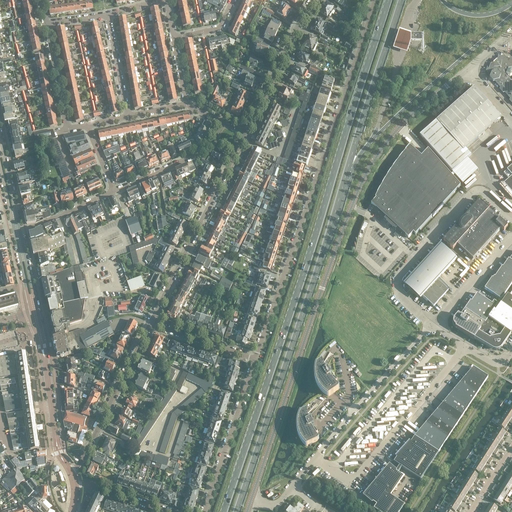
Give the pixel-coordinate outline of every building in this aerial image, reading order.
[(201,0),(208,4),(211,5),(215,7),(222,10),(223,10),(227,0),(201,0)] [(245,0),(244,0),(242,5),(248,8),(250,9),(253,3),(251,2),(245,0)] [(364,0),(359,7),(366,11),(368,2),(364,0)] [(283,7),(281,9),(288,15),(290,12),(289,12),(291,9),(287,6),(284,3),(282,6),(283,7)] [(325,5),(323,8),(332,14),(335,9),(326,3),(325,5)] [(240,11),(246,14),(248,8),(242,5),(240,11)] [(363,18),(366,11),(359,7),(357,10),(363,13),(360,16),(363,18)] [(332,14),(323,8),(320,11),(321,11),(320,13),(328,19),(332,14)] [(347,19),(349,17),(343,12),(338,8),(336,10),(342,14),(347,19)] [(277,14),(284,19),(286,17),(288,15),(281,9),(277,14)] [(246,14),(240,11),(237,16),(243,19),(246,14)] [(202,20),(204,20),(205,23),(205,22),(205,23),(208,22),(210,21),(209,15),(208,12),(200,13),(202,20)] [(237,16),(235,22),(241,25),(243,19),(237,16)] [(270,19),(268,25),(270,26),(268,30),(277,34),(281,24),(277,22),(274,21),(270,19)] [(316,23),(314,25),(324,30),(325,29),(324,28),(326,25),(317,20),(316,20),(315,22),(315,23),(316,23)] [(235,22),(232,28),(238,30),(241,25),(235,22)] [(324,30),(314,25),(313,28),(312,28),(311,29),(311,30),(322,35),(324,32),(323,32),(324,30)] [(229,33),(235,36),(238,30),(232,28),(229,33)] [(261,35),(259,38),(263,40),(263,39),(264,39),(264,40),(267,41),(272,43),(277,34),(268,30),(266,33),(264,32),(262,36),(261,35)] [(411,35),(399,31),(393,50),(407,54),(411,42),(411,35)] [(253,35),(251,39),(255,40),(263,43),(264,40),(263,40),(259,38),(253,35)] [(308,38),(306,41),(317,46),(318,44),(315,42),(317,40),(308,35),(307,38),(308,38)] [(230,40),(226,40),(226,38),(225,38),(225,37),(222,38),(220,39),(221,46),(222,48),(225,48),(224,45),(230,44),(230,45),(233,46),(235,41),(231,39),(230,40)] [(255,40),(254,44),(258,46),(257,50),(255,50),(254,54),(263,57),(263,55),(266,56),(267,53),(268,52),(269,50),(268,49),(269,49),(266,48),(267,44),(263,43),(255,40)] [(317,46),(306,41),(305,41),(305,42),(302,47),(305,48),(309,50),(314,52),(317,46)] [(12,43),(2,46),(1,46),(1,48),(0,47),(0,53),(2,53),(4,52),(5,52),(14,50),(12,43)] [(299,56),(299,57),(298,59),(299,60),(299,61),(303,63),(303,62),(306,63),(308,60),(306,59),(307,57),(301,53),(300,54),(299,53),(298,56),(299,56)] [(263,61),(260,60),(255,59),(255,58),(249,56),(248,59),(250,60),(249,65),(250,66),(249,69),(240,65),(239,68),(253,74),(254,71),(253,71),(254,67),(256,68),(257,64),(262,66),(263,61)] [(511,58),(507,59),(504,56),(498,57),(496,62),(491,64),(488,69),(487,69),(486,71),(490,76),(489,78),(493,82),(495,82),(500,88),(499,89),(503,93),(505,93),(510,99),(509,101),(511,103),(511,58)] [(12,63),(12,61),(11,59),(4,60),(0,61),(0,73),(2,73),(0,65),(1,64),(1,65),(12,63)] [(307,71),(295,65),(294,68),(292,68),(291,70),(292,71),(304,77),(307,71)] [(321,75),(323,72),(311,66),(310,69),(321,75)] [(321,75),(310,69),(308,72),(320,78),(321,75)] [(242,78),(253,84),(254,83),(255,83),(255,81),(256,78),(249,75),(250,74),(243,71),(240,77),(242,78)] [(297,80),(289,76),(288,79),(287,79),(286,80),(286,81),(294,85),(297,80)] [(253,84),(242,78),(240,82),(234,80),(233,84),(240,87),(241,84),(251,89),(252,86),(253,86),(254,85),(253,84)] [(323,83),(323,84),(333,87),(334,83),(332,82),(332,81),(329,79),(329,80),(322,78),(321,81),(323,83)] [(333,87),(323,84),(321,89),(331,92),(333,87)] [(220,88),(216,86),(211,96),(215,98),(212,104),(214,105),(214,106),(216,106),(217,106),(222,96),(219,95),(219,94),(217,93),(220,88)] [(0,95),(20,92),(22,91),(27,90),(26,87),(22,87),(20,88),(20,89),(17,90),(17,91),(16,91),(15,87),(9,89),(0,90),(0,95)] [(282,91),(281,93),(298,101),(298,100),(299,98),(290,94),(292,91),(284,87),(283,88),(282,88),(282,89),(282,90),(282,91)] [(501,118),(478,91),(474,88),(420,136),(452,172),(472,155),(466,148),(501,118)] [(240,93),(239,96),(247,100),(248,97),(248,96),(249,94),(240,90),(238,93),(240,93)] [(321,90),(319,95),(329,99),(331,93),(321,90)] [(0,95),(0,98),(1,101),(13,99),(14,99),(13,96),(17,95),(21,94),(20,92),(0,95)] [(298,101),(281,93),(280,94),(280,95),(279,95),(278,96),(279,97),(278,98),(286,102),(288,99),(297,103),(298,101)] [(298,100),(303,102),(308,104),(310,96),(302,93),(299,98),(298,100)] [(319,95),(317,101),(327,104),(329,99),(319,95)] [(226,100),(224,99),(225,98),(222,96),(217,106),(218,107),(219,108),(220,108),(222,109),(226,100)] [(236,102),(244,105),(245,103),(246,103),(247,100),(239,96),(238,99),(237,99),(236,101),(236,102)] [(317,101),(316,106),(325,109),(327,104),(317,101)] [(243,106),(244,105),(236,102),(236,103),(235,102),(234,104),(235,105),(234,108),(242,111),(243,109),(243,108),(243,106)] [(283,110),(274,105),(272,105),(271,108),(272,109),(271,111),(278,114),(280,111),(282,112),(283,110)] [(325,109),(316,106),(314,111),(324,114),(325,109)] [(232,107),(230,113),(236,116),(236,117),(237,117),(238,117),(239,115),(240,114),(242,111),(234,108),(232,107)] [(271,111),(268,116),(276,120),(277,117),(279,118),(280,115),(278,114),(271,111)] [(314,111),(312,116),(322,120),(324,114),(314,111)] [(268,116),(266,122),(273,125),(274,122),(276,123),(277,121),(276,120),(268,116)] [(312,116),(310,122),(320,125),(322,120),(312,116)] [(204,122),(201,128),(208,131),(211,125),(204,122)] [(266,122),(263,127),(272,131),(275,126),(273,125),(266,122)] [(310,122),(309,127),(318,130),(320,125),(310,122)] [(263,127),(260,132),(268,136),(269,133),(271,134),(272,131),(263,127)] [(309,127),(307,132),(317,135),(318,130),(309,127)] [(201,128),(198,133),(205,137),(208,131),(201,128)] [(493,139),(503,131),(501,129),(491,137),(493,139)] [(50,140),(56,139),(53,130),(34,134),(36,143),(50,140)] [(64,136),(72,157),(90,149),(83,132),(64,136)] [(260,132),(258,138),(265,141),(266,138),(268,139),(269,137),(268,136),(260,132)] [(307,132),(305,137),(315,141),(317,135),(307,132)] [(205,137),(198,133),(195,139),(202,143),(205,137)] [(305,137),(303,142),(313,146),(315,141),(305,137)] [(181,139),(182,142),(186,152),(192,149),(191,147),(194,145),(192,141),(189,142),(189,143),(186,144),(184,138),(181,139)] [(267,142),(265,141),(258,138),(255,143),(262,147),(264,144),(265,144),(267,142)] [(179,143),(180,147),(177,148),(180,154),(186,152),(182,142),(179,143)] [(303,142),(302,148),(311,151),(313,146),(303,142)] [(177,155),(174,148),(172,144),(167,146),(172,157),(174,156),(175,157),(176,156),(177,155)] [(460,185),(428,148),(422,155),(410,145),(406,149),(403,153),(396,162),(390,171),(382,183),(375,197),(376,198),(372,202),(409,237),(413,232),(415,234),(416,233),(420,229),(432,215),(433,216),(443,205),(443,204),(455,190),(460,185)] [(119,153),(120,153),(119,146),(118,146),(103,152),(106,159),(111,157),(116,155),(119,153)] [(267,155),(253,148),(252,150),(251,151),(251,152),(251,153),(259,157),(262,158),(263,156),(266,157),(267,155)] [(302,148),(300,153),(310,156),(311,151),(302,148)] [(22,151),(15,152),(15,154),(15,155),(15,157),(16,158),(24,156),(23,153),(28,152),(28,149),(24,150),(22,151)] [(76,166),(94,158),(90,149),(72,157),(76,166)] [(149,159),(146,160),(149,167),(150,167),(151,167),(152,167),(152,166),(154,165),(149,153),(147,150),(145,151),(147,156),(149,159)] [(162,153),(166,160),(167,160),(168,160),(169,159),(170,159),(170,158),(167,151),(162,153)] [(138,152),(136,153),(143,170),(145,169),(145,170),(147,169),(147,168),(148,168),(145,161),(144,161),(142,157),(140,158),(138,152)] [(151,152),(149,153),(154,165),(156,165),(157,165),(158,164),(159,163),(156,156),(153,157),(151,152)] [(166,160),(162,153),(162,152),(160,153),(160,154),(158,155),(161,162),(162,162),(164,162),(164,161),(166,160)] [(218,161),(219,160),(220,159),(220,158),(221,156),(214,152),(212,158),(214,159),(218,161)] [(133,154),(134,155),(136,160),(135,161),(135,162),(135,163),(135,164),(138,172),(139,172),(140,172),(141,172),(141,171),(143,170),(136,153),(133,154)] [(259,157),(251,153),(250,153),(250,154),(250,155),(249,157),(263,163),(263,162),(261,160),(261,159),(259,158),(259,159),(258,159),(259,157)] [(300,153),(298,158),(308,161),(310,156),(300,153)] [(124,157),(126,163),(132,175),(133,175),(136,174),(136,173),(133,166),(131,167),(126,156),(124,157)] [(263,163),(249,157),(248,158),(247,159),(247,160),(247,161),(255,165),(256,163),(262,165),(263,163)] [(86,169),(90,168),(97,165),(94,158),(76,166),(78,173),(79,172),(84,170),(86,169)] [(308,161),(298,158),(296,164),(306,167),(308,161)] [(114,164),(121,180),(123,179),(123,180),(125,179),(124,178),(125,178),(122,170),(120,171),(118,166),(117,167),(116,163),(115,160),(113,161),(114,164)] [(206,162),(202,160),(201,162),(206,165),(203,171),(212,175),(213,172),(214,171),(214,170),(214,169),(210,167),(211,164),(206,162)] [(257,166),(255,165),(247,161),(246,161),(245,162),(246,163),(245,165),(258,172),(259,170),(256,168),(257,166)] [(181,167),(185,175),(195,170),(196,170),(195,169),(193,169),(192,168),(192,169),(189,163),(181,167)] [(113,175),(116,182),(117,182),(119,181),(121,180),(114,164),(112,165),(113,168),(113,169),(115,174),(113,175)] [(289,168),(302,172),(303,170),(304,170),(304,169),(304,168),(304,167),(295,164),(294,167),(290,166),(289,168)] [(258,172),(245,165),(244,166),(243,168),(243,169),(251,173),(252,171),(257,174),(258,172)] [(185,175),(181,167),(175,170),(179,177),(178,178),(179,182),(182,180),(180,177),(185,175)] [(293,174),(302,177),(303,175),(302,174),(303,173),(302,172),(289,168),(288,168),(287,170),(293,172),(293,174)] [(251,173),(243,169),(242,169),(241,171),(242,171),(241,173),(254,180),(255,178),(250,175),(251,173)] [(63,179),(68,177),(71,176),(69,171),(61,174),(63,179)] [(203,171),(200,176),(209,181),(211,177),(211,176),(212,175),(203,171)] [(170,172),(165,174),(170,186),(175,184),(170,172)] [(254,180),(241,173),(240,174),(239,176),(239,177),(247,181),(248,179),(253,182),(254,180)] [(165,174),(161,176),(166,188),(170,186),(165,174)] [(199,186),(201,183),(206,186),(208,183),(209,181),(200,176),(197,181),(192,179),(191,182),(199,186)] [(290,180),(290,183),(299,186),(299,185),(300,186),(300,184),(299,183),(300,181),(285,176),(285,179),(290,180)] [(17,180),(19,185),(34,182),(33,177),(32,178),(17,180)] [(248,181),(247,181),(239,177),(239,178),(237,181),(251,188),(252,186),(246,184),(248,181)] [(98,178),(92,181),(92,183),(93,183),(96,190),(102,187),(103,186),(102,184),(101,184),(99,180),(98,178)] [(157,178),(152,180),(156,190),(158,190),(157,189),(159,189),(157,186),(160,185),(157,178)] [(156,190),(152,180),(147,182),(152,192),(151,192),(152,193),(153,195),(157,193),(156,190)] [(86,185),(85,186),(87,191),(89,191),(90,193),(91,194),(93,192),(93,191),(96,190),(93,183),(92,183),(92,181),(86,183),(86,185)] [(251,188),(237,181),(236,183),(235,186),(243,190),(246,191),(247,189),(250,190),(251,188)] [(147,195),(152,193),(151,192),(152,192),(147,182),(142,184),(147,195)] [(142,184),(137,187),(142,198),(143,198),(144,200),(147,198),(146,196),(147,195),(142,184)] [(32,185),(19,188),(21,196),(31,194),(30,189),(33,188),(32,185)] [(83,185),(78,187),(78,189),(82,197),(83,197),(85,196),(85,195),(87,194),(86,192),(87,191),(85,186),(84,187),(83,185)] [(297,192),(297,190),(282,185),(282,187),(287,189),(287,192),(296,195),(296,194),(297,194),(297,192)] [(243,190),(235,186),(233,190),(247,196),(248,194),(242,192),(243,190)] [(136,187),(132,189),(136,199),(135,200),(135,201),(137,205),(140,203),(137,196),(139,195),(136,187)] [(193,193),(200,197),(201,196),(202,194),(203,191),(196,188),(193,193)] [(73,191),(72,192),(73,196),(75,195),(77,199),(79,198),(80,198),(81,198),(81,197),(82,197),(78,189),(73,191)] [(136,199),(132,189),(127,191),(130,197),(127,198),(129,202),(134,200),(134,201),(135,201),(135,200),(136,199)] [(247,196),(233,190),(232,191),(231,194),(239,198),(242,199),(243,197),(248,199),(249,197),(247,196)] [(68,192),(66,193),(66,194),(68,203),(68,202),(69,203),(71,202),(74,201),(71,191),(68,192)] [(63,193),(60,194),(62,204),(65,203),(66,204),(67,203),(68,202),(68,203),(66,194),(63,195),(63,193)] [(190,198),(183,195),(182,198),(191,203),(193,200),(198,202),(198,201),(198,202),(199,200),(200,197),(193,193),(192,193),(190,198)] [(21,196),(23,204),(33,202),(32,198),(31,198),(31,196),(32,196),(31,194),(21,196)] [(51,195),(47,195),(49,202),(51,202),(51,201),(52,201),(53,206),(56,206),(57,209),(60,208),(60,205),(58,194),(51,195)] [(239,198),(231,194),(229,198),(243,205),(244,203),(238,200),(239,198)] [(294,201),(294,199),(279,194),(279,196),(284,198),(284,201),(293,204),(293,203),(294,203),(295,201),(294,201)] [(110,199),(109,200),(110,204),(108,205),(113,215),(117,214),(115,209),(118,208),(114,197),(111,198),(109,198),(110,199)] [(243,205),(229,198),(228,199),(227,201),(227,202),(235,206),(236,204),(242,206),(243,205)] [(191,218),(193,214),(194,214),(194,212),(194,211),(195,209),(189,206),(191,203),(184,200),(183,200),(182,203),(184,204),(182,208),(183,208),(184,209),(184,210),(182,214),(183,214),(186,216),(185,218),(189,219),(190,218),(191,218)] [(473,259),(501,229),(496,224),(499,220),(479,201),(443,241),(453,249),(457,245),(473,259)] [(235,206),(227,202),(226,203),(225,206),(239,213),(240,211),(234,208),(235,206)] [(97,207),(94,208),(98,217),(101,216),(101,215),(104,214),(99,204),(96,205),(97,207)] [(287,208),(282,206),(276,204),(275,206),(281,208),(280,210),(289,213),(290,213),(291,210),(290,210),(291,208),(287,206),(287,208)] [(239,213),(225,206),(224,208),(224,207),(223,209),(223,210),(231,214),(232,212),(238,215),(237,215),(241,217),(242,216),(243,217),(244,215),(239,213)] [(94,208),(92,209),(91,208),(87,209),(92,219),(95,218),(95,219),(98,217),(94,208)] [(42,213),(45,213),(44,210),(25,214),(26,219),(39,216),(39,214),(42,213)] [(88,218),(85,211),(78,213),(82,221),(87,235),(90,234),(88,229),(89,229),(86,220),(85,221),(84,220),(88,218)] [(180,217),(169,212),(166,211),(165,213),(166,213),(166,214),(179,220),(180,217)] [(221,213),(220,215),(234,222),(235,220),(229,217),(231,215),(222,211),(221,211),(220,213),(221,213)] [(48,218),(46,212),(45,213),(42,213),(43,216),(39,216),(26,219),(27,224),(36,223),(35,220),(38,219),(43,218),(43,220),(48,218)] [(72,216),(78,230),(84,228),(82,223),(79,224),(78,223),(82,221),(78,213),(72,216)] [(288,218),(273,213),(272,215),(278,217),(277,219),(286,222),(287,222),(288,222),(288,220),(287,219),(288,218)] [(234,222),(220,215),(219,217),(218,218),(218,219),(226,223),(227,221),(233,224),(234,222)] [(75,235),(79,233),(78,230),(72,216),(64,220),(66,225),(67,228),(70,226),(74,235),(75,235)] [(126,221),(131,236),(141,232),(136,218),(126,221)] [(230,225),(226,223),(218,219),(217,220),(216,221),(217,222),(216,223),(230,230),(233,232),(235,228),(231,226),(230,228),(229,227),(230,225)] [(508,227),(506,226),(499,220),(496,224),(501,229),(504,231),(508,227)] [(55,233),(55,232),(60,230),(56,221),(51,223),(53,229),(50,230),(52,234),(55,233)] [(175,225),(177,226),(184,230),(187,224),(180,221),(179,224),(176,223),(175,225)] [(51,223),(44,226),(46,232),(50,230),(53,229),(51,223)] [(230,230),(216,223),(215,225),(214,225),(214,226),(214,227),(225,233),(226,231),(229,232),(230,230)] [(275,228),(284,231),(284,230),(285,231),(285,228),(284,228),(285,226),(274,223),(272,227),(275,228)] [(29,232),(30,242),(35,241),(36,241),(48,235),(46,232),(44,226),(35,230),(36,231),(29,232)] [(177,226),(175,232),(182,235),(184,230),(177,226)] [(213,228),(211,231),(225,238),(226,236),(225,235),(226,233),(225,233),(214,227),(213,228)] [(170,236),(172,237),(179,241),(182,235),(175,232),(172,230),(170,236)] [(282,235),(267,230),(267,232),(272,234),(272,237),(281,240),(281,239),(282,239),(282,237),(282,235)] [(225,238),(211,231),(211,233),(209,236),(218,240),(219,238),(224,240),(225,238)] [(32,244),(35,254),(38,253),(38,254),(50,252),(50,251),(51,251),(52,251),(64,246),(66,245),(63,233),(55,236),(52,238),(51,235),(42,239),(43,242),(32,244)] [(209,236),(207,240),(221,247),(222,244),(221,243),(221,242),(218,240),(209,236)] [(179,241),(172,237),(169,243),(176,246),(179,241)] [(221,247),(207,240),(206,241),(205,244),(214,248),(215,246),(220,249),(221,247)] [(275,244),(269,242),(264,240),(263,242),(269,244),(268,246),(277,249),(278,249),(279,249),(279,246),(278,246),(279,244),(275,243),(275,244)] [(203,248),(216,255),(218,251),(214,249),(214,248),(205,244),(205,245),(203,248)] [(277,249),(268,246),(266,246),(266,248),(262,246),(261,249),(265,250),(276,254),(276,252),(277,252),(278,250),(277,250),(277,249)] [(456,260),(455,259),(440,246),(435,251),(451,265),(456,260)] [(166,247),(163,253),(171,257),(174,251),(166,247)] [(216,255),(203,248),(200,254),(209,259),(211,256),(220,260),(221,257),(216,255)] [(263,254),(265,255),(274,258),(275,258),(276,258),(276,256),(275,255),(276,254),(265,250),(263,254)] [(435,251),(430,256),(446,270),(451,265),(435,251)] [(50,252),(38,254),(39,260),(50,258),(49,254),(50,254),(50,252)] [(163,253),(161,258),(168,262),(171,257),(163,253)] [(263,261),(263,264),(272,267),(272,266),(273,267),(273,264),(273,262),(258,257),(254,256),(254,258),(263,261)] [(446,270),(430,256),(424,264),(439,278),(446,270)] [(207,269),(211,260),(204,257),(203,260),(198,257),(195,263),(202,267),(207,269)] [(50,261),(50,259),(50,258),(39,260),(41,266),(48,264),(52,264),(52,261),(50,261)] [(161,258),(158,264),(165,267),(168,262),(161,258)] [(229,261),(227,260),(225,259),(221,266),(225,269),(227,265),(229,262),(229,261)] [(511,261),(509,260),(508,259),(503,268),(511,273),(511,261)] [(154,268),(155,269),(162,273),(165,267),(158,264),(156,263),(154,268)] [(194,274),(198,276),(200,272),(201,273),(203,271),(201,270),(202,267),(195,263),(192,269),(195,270),(194,274)] [(419,294),(427,302),(428,302),(434,307),(448,291),(437,281),(439,278),(424,264),(414,275),(407,281),(410,284),(408,287),(418,296),(419,294)] [(49,277),(39,280),(39,281),(40,285),(42,284),(43,285),(43,286),(43,287),(43,288),(45,295),(46,295),(46,296),(45,296),(45,298),(46,299),(47,300),(48,300),(52,320),(53,320),(52,321),(51,321),(51,322),(51,323),(51,324),(52,325),(53,325),(53,326),(54,326),(55,325),(55,326),(52,327),(54,334),(55,337),(56,336),(56,338),(65,335),(65,334),(69,334),(68,330),(68,327),(67,327),(67,326),(70,325),(70,324),(82,320),(82,319),(83,319),(84,319),(84,318),(85,318),(85,317),(85,316),(85,315),(84,315),(84,314),(83,314),(85,300),(88,299),(85,283),(84,283),(82,272),(81,272),(80,270),(79,267),(79,266),(76,267),(74,268),(74,267),(64,271),(56,274),(50,276),(49,277)] [(47,267),(37,269),(38,276),(38,278),(39,280),(49,277),(47,267)] [(511,286),(511,284),(511,273),(503,268),(502,267),(496,276),(511,286)] [(198,276),(194,274),(190,272),(189,272),(188,274),(187,277),(188,277),(196,281),(197,279),(196,279),(198,276)] [(2,281),(12,279),(12,277),(13,276),(12,274),(11,274),(11,273),(2,275),(0,276),(2,281)] [(233,283),(212,273),(210,276),(220,282),(218,287),(228,292),(232,285),(233,283)] [(261,277),(260,280),(269,282),(270,280),(270,279),(270,277),(260,273),(259,276),(261,277)] [(162,278),(157,276),(154,274),(149,285),(157,289),(162,278)] [(484,289),(497,298),(501,300),(511,286),(496,276),(495,277),(494,277),(493,279),(492,278),(484,289)] [(145,286),(141,277),(127,281),(130,291),(145,286)] [(196,281),(188,277),(187,277),(186,279),(185,281),(185,282),(193,286),(194,283),(195,283),(196,281)] [(449,291),(451,289),(441,278),(438,280),(449,291)] [(269,282),(260,280),(259,282),(257,282),(256,285),(267,288),(268,285),(268,286),(269,283),(268,283),(269,282)] [(182,287),(190,291),(191,291),(192,289),(191,289),(193,286),(185,282),(184,284),(183,284),(182,286),(183,286),(182,287)] [(190,291),(182,287),(180,289),(181,289),(180,292),(189,296),(190,294),(189,294),(190,291)] [(255,293),(264,296),(265,296),(265,294),(266,291),(256,288),(254,287),(252,293),(255,293)] [(177,297),(185,301),(186,299),(187,299),(188,297),(179,293),(178,295),(177,297)] [(264,296),(255,293),(254,296),(255,297),(254,299),(262,302),(262,301),(263,301),(264,299),(263,299),(264,296)] [(470,301),(465,309),(485,323),(488,318),(494,311),(498,304),(494,301),(492,304),(477,294),(472,302),(470,301)] [(18,309),(15,295),(14,296),(15,297),(0,301),(0,312),(18,307),(18,309)] [(139,302),(145,305),(148,298),(144,297),(142,295),(139,302)] [(501,305),(511,312),(511,298),(508,295),(501,305)] [(175,302),(174,302),(182,307),(184,304),(186,302),(185,301),(177,297),(176,300),(175,300),(174,302),(175,302)] [(251,304),(252,304),(261,307),(262,305),(261,304),(262,302),(254,299),(253,299),(249,297),(247,303),(251,304)] [(142,313),(143,310),(145,305),(139,302),(138,302),(135,310),(142,313)] [(172,308),(180,312),(182,310),(181,309),(182,307),(174,302),(174,303),(173,303),(172,305),(173,305),(172,308)] [(261,307),(252,304),(251,304),(250,307),(251,307),(250,310),(258,313),(259,312),(260,310),(261,307)] [(494,311),(488,318),(511,334),(511,332),(511,312),(501,305),(501,304),(495,312),(494,311)] [(179,318),(180,315),(178,314),(180,312),(172,308),(171,308),(170,310),(169,312),(169,313),(179,318)] [(258,313),(250,310),(249,309),(249,310),(248,312),(249,313),(249,316),(257,318),(258,315),(258,313)] [(453,321),(453,322),(453,323),(453,324),(454,324),(454,325),(454,326),(455,326),(455,327),(456,327),(455,328),(456,328),(457,327),(462,331),(461,331),(462,332),(462,331),(468,335),(474,339),(485,323),(465,309),(460,316),(458,314),(454,318),(454,319),(454,320),(453,320),(453,321)] [(169,313),(169,312),(168,314),(167,314),(166,316),(167,317),(166,317),(174,321),(175,318),(178,320),(179,318),(169,313)] [(194,317),(191,327),(192,327),(194,328),(194,327),(197,328),(201,315),(196,313),(194,317)] [(201,315),(197,328),(197,329),(199,330),(199,329),(202,330),(206,317),(201,315)] [(191,318),(188,317),(186,325),(187,325),(186,326),(188,326),(189,326),(191,327),(194,317),(191,316),(191,318)] [(244,321),(246,322),(254,325),(255,322),(256,323),(256,320),(256,319),(246,316),(245,318),(244,321)] [(83,329),(73,332),(75,339),(74,339),(81,353),(89,349),(114,335),(107,322),(106,321),(106,320),(104,317),(101,319),(96,322),(99,326),(87,332),(86,330),(84,331),(83,329)] [(206,317),(202,330),(203,330),(202,331),(204,331),(207,332),(210,324),(212,318),(206,317)] [(474,339),(477,340),(479,342),(481,343),(484,345),(486,346),(489,348),(491,349),(493,350),(494,350),(494,351),(495,351),(496,351),(497,351),(498,351),(498,350),(499,350),(500,350),(501,349),(502,348),(506,342),(507,340),(509,338),(511,334),(488,318),(485,323),(474,339)] [(215,326),(213,334),(215,335),(218,336),(221,328),(223,321),(217,319),(216,324),(215,326)] [(124,332),(131,336),(137,325),(130,321),(124,332)] [(213,334),(215,326),(216,324),(213,323),(212,325),(210,324),(207,332),(208,332),(208,333),(210,333),(213,334)] [(223,337),(226,328),(223,327),(223,328),(221,328),(218,336),(220,337),(220,336),(223,337)] [(242,332),(243,333),(251,335),(252,333),(253,331),(252,331),(253,330),(245,327),(244,330),(243,330),(242,332)] [(56,338),(53,339),(54,340),(54,341),(56,350),(57,351),(58,356),(61,355),(62,357),(61,357),(61,358),(71,356),(70,352),(73,351),(74,356),(74,357),(78,355),(80,355),(82,354),(81,353),(74,339),(75,339),(73,332),(68,334),(67,334),(65,335),(56,338)] [(121,336),(119,339),(127,343),(128,343),(128,342),(129,340),(129,339),(130,337),(125,335),(125,334),(122,332),(120,336),(121,336)] [(157,335),(154,339),(155,339),(162,343),(163,344),(164,343),(169,345),(171,342),(157,335)] [(246,339),(240,337),(237,336),(236,339),(237,340),(236,342),(245,345),(245,344),(246,345),(246,342),(246,340),(246,339)] [(127,343),(119,339),(117,344),(124,348),(125,346),(126,346),(126,345),(127,344),(127,343),(128,343),(127,343)] [(162,343),(155,339),(154,341),(153,342),(152,344),(160,348),(162,343)] [(176,354),(179,345),(176,344),(177,343),(175,343),(174,343),(171,351),(174,352),(173,353),(176,354)] [(160,348),(152,344),(151,346),(151,347),(150,349),(157,353),(160,348)] [(182,346),(179,345),(176,354),(181,356),(182,355),(184,347),(184,346),(182,345),(182,346)] [(116,346),(113,352),(121,355),(122,355),(123,352),(122,352),(124,349),(116,346)] [(185,347),(184,347),(182,355),(184,356),(184,357),(187,358),(190,348),(187,347),(185,346),(185,347)] [(192,358),(193,358),(195,350),(194,350),(194,349),(192,349),(190,348),(187,358),(186,359),(191,361),(192,358)] [(157,353),(150,349),(149,351),(148,351),(147,354),(155,358),(157,353)] [(198,361),(201,352),(199,351),(197,350),(197,351),(195,350),(193,358),(193,359),(193,360),(198,361)] [(121,355),(113,352),(111,357),(101,353),(100,356),(109,360),(111,357),(118,360),(119,358),(120,359),(121,355)] [(201,352),(198,361),(198,363),(203,365),(204,362),(207,354),(206,354),(206,353),(204,353),(201,352)] [(4,386),(6,385),(16,384),(17,391),(12,391),(13,395),(30,392),(28,375),(24,353),(0,356),(0,373),(1,378),(19,376),(19,377),(19,378),(0,380),(0,382),(2,383),(2,386),(4,386)] [(332,376),(328,370),(325,371),(325,369),(333,354),(330,353),(323,364),(322,361),(316,365),(317,365),(316,366),(316,368),(315,369),(315,371),(315,373),(315,374),(315,376),(315,377),(316,379),(316,380),(317,382),(317,383),(318,385),(318,386),(319,388),(320,389),(321,390),(322,391),(323,392),(324,393),(326,394),(327,395),(329,396),(339,390),(338,389),(339,388),(336,385),(337,383),(336,382),(335,380),(337,380),(337,378),(336,378),(335,378),(334,377),(333,377),(332,376)] [(66,363),(66,364),(66,365),(67,365),(67,366),(76,364),(75,361),(79,360),(79,359),(78,355),(74,357),(74,359),(66,360),(66,363)] [(214,357),(212,356),(209,365),(211,366),(212,365),(214,366),(217,358),(216,357),(217,357),(215,356),(214,357)] [(102,362),(107,365),(114,368),(115,368),(116,366),(115,366),(116,363),(109,360),(104,358),(102,362)] [(239,364),(233,362),(233,361),(229,360),(229,361),(227,360),(226,366),(230,367),(237,369),(237,367),(238,367),(239,366),(239,365),(239,364)] [(161,363),(152,362),(152,363),(145,362),(142,362),(140,362),(140,365),(140,367),(139,373),(150,375),(150,372),(154,373),(155,366),(160,367),(161,363)] [(76,364),(67,366),(68,372),(73,371),(73,373),(78,374),(77,370),(76,364)] [(114,368),(107,365),(105,367),(102,366),(101,366),(100,368),(111,373),(112,371),(113,371),(114,369),(114,368)] [(229,373),(237,376),(238,375),(239,373),(238,373),(239,370),(237,369),(230,367),(229,370),(230,371),(229,373)] [(466,376),(482,387),(486,380),(488,377),(473,367),(471,370),(469,373),(468,373),(466,377),(466,376)] [(109,375),(101,372),(98,378),(100,379),(104,381),(105,378),(107,379),(109,379),(109,377),(109,376),(109,375)] [(75,376),(67,373),(67,375),(65,375),(65,379),(67,379),(75,382),(75,376)] [(228,378),(236,381),(236,380),(237,379),(237,378),(237,376),(229,373),(228,373),(227,375),(228,376),(228,378)] [(138,381),(148,386),(154,389),(155,387),(147,383),(149,380),(138,375),(136,379),(138,379),(138,381)] [(481,387),(482,387),(466,376),(463,380),(461,383),(460,383),(477,394),(481,387)] [(226,384),(234,386),(235,384),(235,383),(236,381),(228,378),(226,378),(225,381),(227,381),(226,384)] [(75,387),(75,382),(67,379),(65,379),(65,384),(67,385),(75,387)] [(148,386),(138,381),(137,383),(135,382),(133,386),(151,395),(154,389),(148,386)] [(199,386),(202,389),(206,393),(211,389),(214,387),(202,381),(199,386)] [(95,382),(93,386),(104,390),(104,389),(105,388),(106,387),(105,386),(105,385),(95,382)] [(103,393),(104,392),(103,391),(104,390),(93,386),(84,383),(84,385),(96,389),(95,392),(102,394),(103,394),(103,393)] [(224,389),(232,392),(233,391),(233,390),(233,389),(234,386),(226,384),(225,383),(224,386),(225,387),(224,389)] [(477,395),(477,394),(460,383),(458,387),(457,387),(455,390),(454,390),(472,402),(472,401),(477,395)] [(472,402),(454,390),(452,393),(449,397),(449,396),(449,397),(467,409),(468,408),(472,402)] [(13,395),(8,396),(2,396),(3,399),(7,399),(7,401),(3,402),(5,410),(8,409),(10,409),(10,411),(24,409),(24,410),(24,412),(15,413),(16,418),(13,419),(9,419),(10,423),(8,423),(8,427),(15,426),(15,429),(15,432),(10,433),(10,435),(16,434),(20,434),(36,431),(32,409),(30,392),(13,395)] [(99,401),(100,399),(99,398),(101,395),(93,392),(90,397),(99,401)] [(231,395),(222,392),(220,398),(229,401),(229,400),(230,400),(230,399),(230,398),(231,395)] [(218,403),(227,406),(227,405),(228,405),(229,404),(228,403),(229,401),(220,398),(217,397),(213,395),(213,397),(219,400),(218,403)] [(128,401),(127,401),(126,403),(127,403),(126,404),(129,405),(128,407),(132,409),(133,407),(135,408),(136,405),(139,406),(139,405),(140,405),(141,402),(138,401),(136,400),(137,398),(133,396),(133,397),(132,396),(131,398),(131,399),(130,401),(128,401)] [(88,402),(88,403),(95,407),(96,404),(98,404),(99,401),(90,397),(88,402)] [(467,409),(449,397),(446,400),(444,403),(443,403),(463,416),(467,409)] [(85,409),(93,413),(94,410),(94,409),(95,407),(88,403),(87,403),(86,405),(85,404),(83,408),(85,409)] [(227,406),(218,403),(216,408),(225,411),(226,411),(226,410),(227,409),(226,408),(227,406)] [(462,417),(463,416),(443,403),(441,407),(440,407),(438,410),(437,410),(458,423),(462,416),(462,417)] [(319,430),(317,429),(316,429),(315,429),(315,428),(314,427),(311,420),(308,421),(308,419),(319,406),(316,404),(307,414),(307,411),(307,410),(301,413),(300,415),(299,416),(299,418),(298,419),(298,421),(298,422),(298,424),(297,425),(297,427),(298,428),(298,430),(298,432),(298,433),(299,435),(299,436),(300,438),(301,439),(302,440),(302,442),(303,443),(304,444),(306,445),(307,446),(307,447),(318,442),(318,441),(319,440),(316,436),(318,435),(317,433),(316,432),(319,432),(319,430)] [(225,411),(216,408),(215,413),(224,416),(225,415),(225,414),(225,413),(225,411)] [(93,413),(85,409),(83,413),(82,412),(80,415),(82,415),(90,417),(90,416),(92,415),(93,413)] [(121,415),(130,420),(131,417),(133,418),(135,413),(134,413),(132,412),(124,409),(124,410),(123,410),(122,411),(123,412),(121,415)] [(457,424),(458,423),(437,410),(435,413),(434,413),(432,417),(432,416),(432,417),(453,431),(453,430),(457,424)] [(140,415),(149,420),(151,417),(141,412),(141,413),(135,411),(134,413),(135,413),(140,416),(140,415)] [(503,416),(511,421),(511,418),(511,417),(511,414),(506,411),(503,416)] [(66,413),(63,422),(64,422),(65,428),(67,428),(67,430),(69,429),(70,430),(69,432),(67,438),(69,438),(68,441),(77,444),(78,439),(78,438),(79,438),(79,437),(79,436),(79,435),(78,434),(80,427),(81,427),(87,428),(89,419),(74,415),(75,414),(72,413),(71,414),(66,413)] [(215,413),(213,418),(222,421),(223,421),(223,419),(224,416),(215,413)] [(511,421),(503,416),(500,420),(507,425),(509,422),(511,424),(511,423),(511,421)] [(116,424),(116,425),(119,426),(118,428),(123,430),(126,431),(130,422),(125,419),(120,417),(119,418),(118,420),(117,422),(116,423),(116,424)] [(453,431),(432,417),(429,420),(427,423),(426,423),(448,438),(448,437),(453,431)] [(208,424),(211,425),(220,428),(221,426),(221,425),(222,424),(221,423),(222,423),(213,419),(210,419),(208,424)] [(507,425),(500,420),(497,425),(507,431),(508,429),(506,427),(507,425)] [(418,433),(416,436),(415,436),(415,437),(438,452),(443,446),(444,445),(448,438),(426,423),(424,427),(423,427),(421,430),(420,430),(418,434),(418,433)] [(111,433),(116,436),(116,435),(119,429),(111,425),(110,426),(109,428),(109,429),(108,430),(111,432),(111,433)] [(220,428),(211,425),(209,430),(218,433),(219,431),(220,431),(220,429),(220,428)] [(507,437),(509,435),(499,429),(496,433),(503,438),(504,435),(507,437)] [(209,430),(207,436),(216,439),(217,438),(218,436),(217,436),(218,433),(209,430)] [(20,444),(21,450),(29,448),(30,451),(38,450),(36,431),(20,434),(21,439),(19,439),(17,439),(17,440),(11,441),(12,445),(18,445),(17,441),(20,441),(20,444)] [(496,433),(493,438),(503,444),(504,442),(501,440),(503,438),(496,433)] [(121,438),(129,442),(131,438),(123,434),(121,438)] [(202,440),(206,441),(215,444),(215,443),(216,443),(216,442),(216,441),(216,439),(207,436),(204,434),(202,440)] [(397,458),(394,462),(421,480),(438,452),(415,437),(411,442),(410,441),(396,457),(397,458)] [(103,447),(101,450),(106,452),(105,454),(109,455),(109,456),(110,456),(109,457),(113,459),(114,457),(113,454),(113,453),(114,453),(115,452),(115,451),(115,450),(115,449),(116,448),(118,444),(120,445),(120,447),(123,449),(126,444),(116,439),(115,442),(108,438),(104,446),(104,445),(103,447)] [(503,444),(493,438),(490,442),(497,447),(499,444),(501,446),(503,444)] [(490,442),(487,447),(497,453),(498,451),(495,449),(497,447),(490,442)] [(201,447),(203,448),(212,451),(213,451),(214,449),(213,448),(214,446),(205,443),(204,445),(202,444),(201,447)] [(497,453),(487,447),(484,451),(491,456),(493,453),(495,455),(497,453)] [(212,451),(203,448),(201,453),(210,456),(211,456),(212,454),(211,453),(212,451)] [(25,461),(35,460),(37,459),(37,458),(45,457),(45,450),(24,454),(25,461)] [(484,451),(481,456),(491,462),(492,460),(489,458),(491,456),(484,451)] [(114,464),(107,460),(108,458),(97,452),(95,457),(114,466),(118,468),(118,467),(115,466),(116,465),(114,464)] [(201,453),(200,458),(209,461),(209,459),(210,459),(211,458),(210,457),(210,456),(201,453)] [(167,467),(169,459),(158,455),(155,456),(152,455),(150,461),(155,463),(162,465),(166,466),(167,467)] [(491,462),(481,456),(478,460),(485,465),(487,462),(490,464),(491,462)] [(37,469),(36,467),(35,460),(25,461),(19,462),(15,457),(10,461),(16,468),(18,471),(23,468),(29,466),(30,472),(38,471),(37,469)] [(102,463),(104,465),(105,465),(106,465),(113,468),(114,466),(95,457),(92,461),(100,465),(102,463)] [(195,463),(198,464),(207,467),(208,464),(209,464),(209,463),(209,462),(209,461),(200,458),(200,459),(196,457),(195,463)] [(37,459),(35,460),(36,467),(45,466),(45,458),(37,459)] [(478,460),(475,465),(485,471),(486,469),(484,467),(485,465),(478,460)] [(91,462),(89,465),(85,473),(92,476),(94,477),(99,466),(91,462)] [(198,465),(196,470),(205,473),(205,471),(206,471),(207,469),(206,468),(198,465)] [(485,471),(475,465),(472,470),(479,474),(481,471),(484,473),(485,471)] [(390,466),(377,481),(364,496),(372,503),(372,502),(376,505),(374,509),(378,511),(400,511),(405,505),(391,496),(404,477),(396,471),(390,466)] [(15,487),(21,483),(25,480),(18,471),(16,468),(2,480),(3,481),(0,484),(9,492),(15,487)] [(205,473),(196,470),(194,475),(203,478),(204,476),(205,475),(204,474),(205,473)] [(471,471),(468,476),(478,482),(479,480),(476,479),(478,476),(471,471)] [(191,475),(190,479),(201,483),(202,483),(203,481),(202,481),(203,478),(194,475),(191,475)] [(119,480),(117,486),(120,487),(122,488),(122,487),(123,488),(126,478),(120,476),(119,480)] [(478,482),(468,476),(465,481),(472,485),(474,483),(477,484),(478,482)] [(100,477),(98,481),(100,483),(104,485),(105,485),(108,486),(110,482),(110,481),(107,479),(107,480),(100,477)] [(132,479),(126,478),(123,488),(125,488),(125,489),(127,490),(128,489),(132,479)] [(149,485),(146,495),(147,496),(148,496),(149,496),(151,497),(156,481),(157,479),(155,478),(154,480),(154,483),(150,482),(149,485)] [(190,486),(199,489),(200,488),(201,487),(200,486),(201,483),(190,479),(189,479),(185,478),(184,480),(189,482),(188,485),(191,486),(190,486)] [(31,479),(27,482),(34,492),(39,488),(31,479)] [(134,491),(137,481),(132,479),(128,489),(129,489),(129,490),(131,491),(131,490),(134,491)] [(34,492),(27,482),(25,480),(21,483),(27,491),(24,493),(28,497),(34,492)] [(140,493),(144,483),(138,481),(137,481),(134,491),(135,491),(137,492),(137,493),(139,494),(140,493)] [(465,481),(462,485),(472,491),(473,489),(471,488),(472,485),(465,481)] [(502,486),(511,492),(511,489),(511,486),(505,482),(502,486)] [(146,495),(149,485),(144,483),(140,493),(141,493),(141,494),(143,495),(143,494),(146,495)] [(472,491),(462,485),(460,490),(467,494),(468,492),(471,493),(472,491)] [(511,492),(502,486),(499,491),(508,496),(511,492)] [(24,502),(32,509),(40,502),(42,499),(47,499),(46,487),(41,488),(36,492),(38,494),(32,497),(24,502)] [(154,487),(151,497),(152,497),(152,498),(154,498),(157,499),(159,492),(160,489),(154,487)] [(164,502),(165,502),(168,492),(162,490),(163,488),(161,487),(160,489),(159,492),(161,493),(159,500),(161,501),(162,502),(164,502)] [(189,490),(188,493),(197,496),(198,495),(198,494),(198,493),(199,491),(189,487),(188,490),(189,490)] [(460,490),(457,494),(466,501),(468,499),(465,497),(467,494),(460,490)] [(508,496),(499,491),(496,496),(504,500),(505,501),(508,496)] [(175,494),(174,494),(168,492),(165,502),(166,503),(167,504),(168,503),(173,505),(175,501),(175,499),(177,493),(176,493),(175,494)] [(186,499),(195,502),(196,499),(197,499),(197,497),(197,496),(188,493),(187,496),(186,496),(185,499),(186,499)] [(93,499),(92,501),(101,505),(102,502),(105,503),(107,499),(100,496),(96,494),(95,495),(94,495),(93,499)] [(466,501),(457,494),(454,499),(461,503),(462,501),(465,503),(466,501)] [(504,500),(496,496),(493,501),(501,505),(504,500)] [(184,501),(184,504),(193,507),(194,505),(195,504),(195,503),(195,502),(186,499),(185,502),(184,501)] [(454,499),(451,504),(461,510),(462,508),(459,506),(461,503),(454,499)] [(90,503),(89,507),(98,511),(101,505),(92,501),(91,503),(90,503)] [(107,501),(105,507),(104,511),(106,511),(109,511),(113,503),(112,503),(112,502),(110,501),(110,502),(107,501)] [(34,511),(46,511),(47,509),(42,504),(40,502),(32,509),(34,511)] [(299,503),(299,502),(293,510),(290,507),(286,511),(300,511),(304,507),(299,503)] [(109,511),(116,511),(118,505),(118,504),(116,503),(115,504),(113,503),(109,511)]
